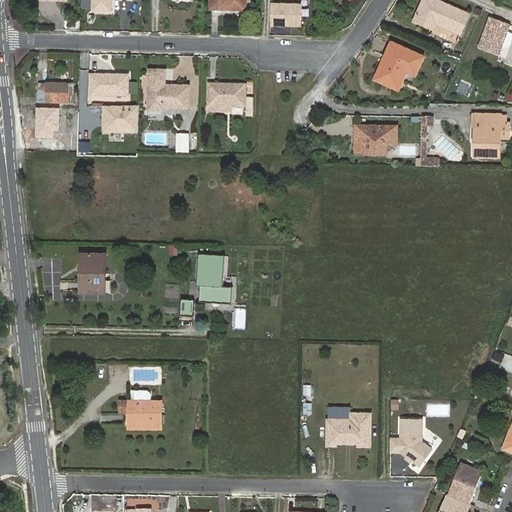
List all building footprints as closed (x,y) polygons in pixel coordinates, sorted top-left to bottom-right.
[(93,0),(93,10),(111,10),(111,0),(93,0)] [(246,10),(246,0),(210,0),(211,9),(246,10)] [(460,34),(469,14),(436,0),(423,0),(414,21),(426,26),(429,20),(460,34)] [(302,4),(272,3),(271,25),(302,26),(302,4)] [(508,32),(510,24),(490,17),(479,47),(499,55),(503,45),(505,38),(508,32)] [(511,39),(511,33),(508,32),(505,38),(503,45),(509,47),(511,39)] [(416,76),(424,57),(392,42),(375,79),(393,87),(401,69),(416,76)] [(189,108),(189,86),(165,85),(165,70),(150,70),(149,109),(164,110),(164,108),(189,108)] [(91,74),(90,94),(128,95),(128,75),(91,74)] [(70,84),(70,83),(46,82),(46,83),(39,83),(38,101),(74,103),(75,84),(70,84)] [(246,106),(246,85),(210,84),(209,111),(231,111),(231,105),(246,106)] [(139,105),(103,105),(104,132),(139,132),(139,105)] [(507,122),(508,115),(501,114),(474,114),(473,126),(476,127),(475,157),(500,158),(501,140),(501,121),(507,122)] [(507,122),(501,121),(501,140),(511,140),(511,122),(507,122)] [(398,144),(398,126),(356,125),(355,141),(365,141),(366,154),(387,154),(387,144),(398,144)] [(78,149),(78,131),(60,131),(59,148),(78,149)] [(178,134),(177,151),(188,152),(188,134),(178,134)] [(91,141),(80,141),(79,151),(91,152),(91,141)] [(101,274),(106,274),(106,254),(81,254),(81,293),(101,293),(101,274)] [(199,286),(202,287),(201,303),(232,304),(233,286),(223,285),(225,257),(201,255),(199,286)] [(167,284),(165,312),(179,313),(181,284),(167,284)] [(195,315),(196,300),(183,299),(182,314),(195,315)] [(133,390),(133,401),(151,401),(151,390),(133,390)] [(162,429),(162,401),(151,401),(133,401),(129,401),(129,429),(162,429)] [(403,456),(421,468),(435,449),(425,442),(426,413),(403,412),(402,438),(393,438),(392,455),(403,456)] [(352,420),(328,420),(328,446),(336,446),(337,443),(359,444),(359,446),(371,446),(371,414),(352,414),(352,420)] [(511,426),(503,448),(511,451),(511,426)] [(461,463),(448,495),(470,504),(483,472),(461,463)] [(448,495),(440,511),(467,511),(470,504),(448,495)]
